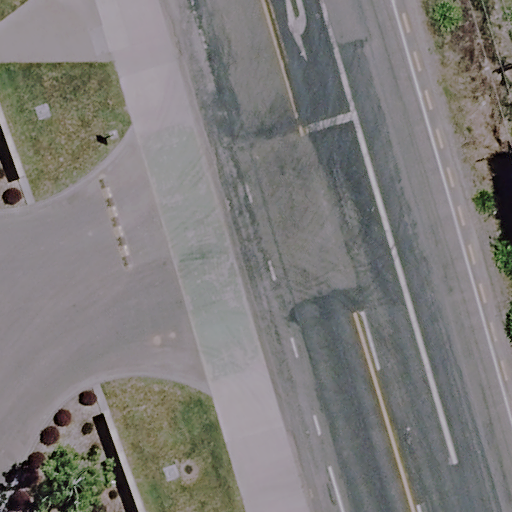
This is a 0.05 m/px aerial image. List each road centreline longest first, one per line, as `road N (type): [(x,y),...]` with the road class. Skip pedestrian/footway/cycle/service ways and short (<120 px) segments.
road 1 (residential): [(0,341),(206,258),(344,214)]
road 2 (tertiary): [(344,214),(433,511)]
road 3 (tertiary): [(279,0),(344,214)]
